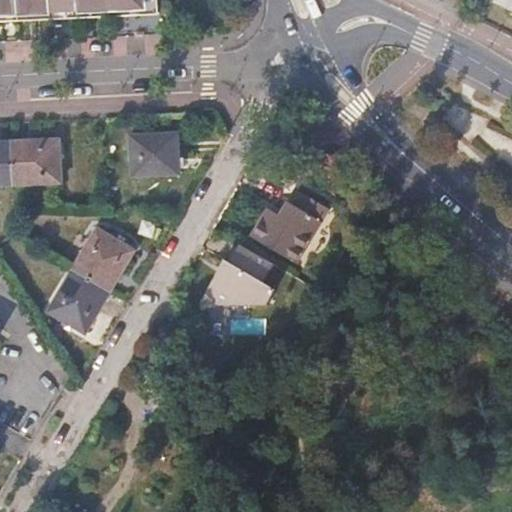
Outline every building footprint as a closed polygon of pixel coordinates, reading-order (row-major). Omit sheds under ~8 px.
[(0,0),(0,19),(17,19),(16,0),(0,0)] [(48,18),(46,0),(16,0),(17,19),(48,18)] [(75,18),(74,0),(46,0),(48,18),(75,18)] [(107,17),(106,0),(74,0),(75,18),(107,17)] [(138,0),(106,0),(107,17),(139,16),(138,0)] [(511,0),(498,0),(497,3),(511,10),(511,0)] [(177,133),(132,135),(133,176),(179,174),(177,133)] [(0,142),(0,184),(60,182),(58,139),(0,142)] [(284,183),(296,165),(278,155),(267,173),(284,183)] [(252,236),(296,261),(327,208),(297,189),(281,215),(270,207),(252,236)] [(133,249),(97,230),(49,309),(86,330),(133,249)] [(265,303),(286,272),(240,244),(230,260),(225,258),(199,301),(265,303)] [(168,368),(186,364),(180,325),(162,327),(168,368)]
